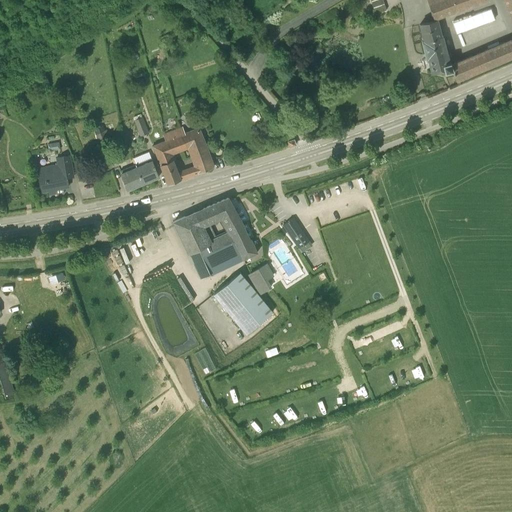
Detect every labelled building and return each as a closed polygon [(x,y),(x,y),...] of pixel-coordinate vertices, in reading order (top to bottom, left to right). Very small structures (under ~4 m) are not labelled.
[(383,0),(370,0),(375,13),(386,10),(383,0)] [(490,0),(489,0),(426,0),(434,20),(490,0)] [(511,37),(451,64),(452,70),(457,80),(511,56),(511,0),(503,0),(511,20),(511,37)] [(454,20),(458,31),(496,18),(493,7),(454,20)] [(452,70),(451,64),(443,36),(442,36),(438,19),(420,23),(431,73),(445,70),(445,72),(452,70)] [(142,117),(134,121),(140,136),(148,132),(142,117)] [(97,134),(96,134),(102,149),(110,145),(105,131),(104,131),(102,125),(94,128),(97,134)] [(154,144),(168,184),(213,167),(199,128),(154,144)] [(60,149),(59,142),(47,144),(49,151),(60,149)] [(43,192),(50,191),(50,190),(68,187),(67,178),(73,177),(69,155),(56,158),(57,164),(37,168),(41,192),(43,191),(43,192)] [(159,176),(156,171),(150,157),(144,160),(145,164),(136,167),(143,183),(159,176)] [(119,170),(128,189),(143,183),(136,167),(128,171),(127,167),(119,170)] [(249,239),(228,197),(212,204),(220,220),(227,232),(242,261),(258,254),(251,239),(249,239)] [(174,221),(189,254),(201,279),(242,261),(227,232),(216,237),(210,224),(220,220),(212,204),(174,221)] [(309,240),(293,217),(283,225),(298,248),(309,240)] [(268,280),(274,276),(267,264),(248,274),(260,294),(272,287),(268,280)] [(273,311),(240,271),(213,294),(246,334),(273,311)] [(0,361),(0,379),(5,398),(15,396),(5,361),(0,361)] [(254,428),(255,437),(264,436),(264,427),(254,428)]
